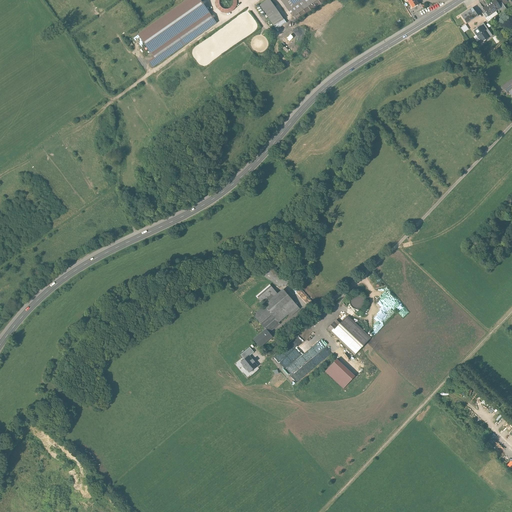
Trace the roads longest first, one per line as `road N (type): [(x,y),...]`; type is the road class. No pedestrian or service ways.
road 1 (secondary): [(459,0),(328,83),(211,199),(61,281),(0,344)]
road 2 (residential): [(511,124),(397,245),(271,355)]
road 3 (track): [(322,511),(511,310)]
road 4 (track): [(140,236),(116,188),(111,99),(40,0)]
road 5 (track): [(109,492),(110,483),(271,355)]
road 6 (track): [(111,99),(231,17)]
road 7 (track): [(116,188),(0,268)]
road 8 (track): [(397,245),(489,334)]
